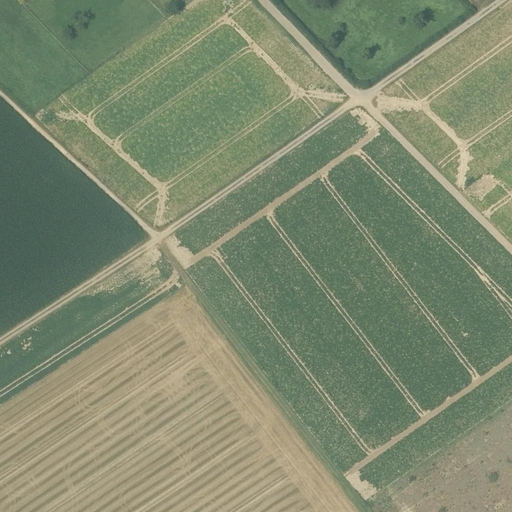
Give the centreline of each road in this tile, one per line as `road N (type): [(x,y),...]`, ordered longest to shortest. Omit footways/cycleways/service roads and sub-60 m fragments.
road 1 (track): [(497,0),(157,241),(0,341)]
road 2 (track): [(263,0),(511,249)]
road 3 (track): [(367,511),(157,241)]
road 4 (track): [(0,93),(159,239)]
